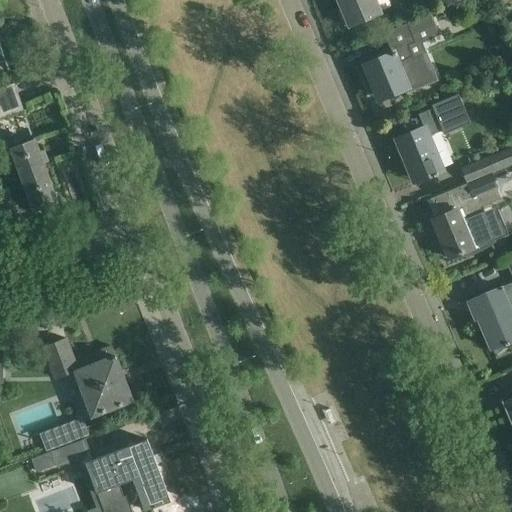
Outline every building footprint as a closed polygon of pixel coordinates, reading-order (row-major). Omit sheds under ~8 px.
[(337,0),(342,11),(339,12),(345,26),(348,25),(348,26),(359,22),(382,12),(376,0),(337,0)] [(366,69),(364,70),(369,83),(372,82),(378,97),(390,92),(391,94),(390,95),(391,96),(407,89),(408,91),(411,90),(430,82),(433,81),(425,62),(421,53),(413,57),(409,46),(416,43),(412,34),(434,25),(429,15),(430,14),(429,14),(407,23),(384,33),(392,52),(382,56),(364,63),(366,69)] [(0,117),(23,110),(14,83),(0,88),(0,117)] [(414,130),(396,138),(402,155),(406,153),(417,181),(436,174),(444,170),(430,136),(443,131),(444,133),(469,123),(457,96),(432,106),(433,108),(418,114),(423,127),(414,130)] [(56,200),(35,141),(12,149),(19,167),(11,170),(19,192),(27,189),(34,208),(56,200)] [(511,154),(509,148),(463,168),(469,183),(477,179),(487,175),(486,173),(511,162),(511,154)] [(467,183),(430,198),(431,200),(432,200),(439,217),(432,219),(433,220),(434,222),(438,232),(439,235),(436,236),(445,256),(445,257),(448,256),(449,258),(455,255),(456,257),(456,258),(464,257),(473,254),(481,251),(488,247),(495,242),(490,229),(491,229),(488,223),(487,223),(480,207),(498,200),(493,189),(487,175),(477,179),(469,183),(469,182),(467,183)] [(511,262),(510,264),(511,269),(511,281),(473,299),(473,300),(475,299),(482,316),(478,317),(492,349),(511,340),(511,309),(509,304),(511,302),(511,262)] [(74,360),(65,338),(43,347),(55,378),(74,371),(91,417),(132,401),(111,346),(74,360)] [(83,417),(65,424),(72,442),(89,435),(83,417)] [(89,461),(85,462),(88,469),(90,476),(96,491),(97,491),(104,511),(133,511),(126,494),(124,495),(119,482),(133,477),(146,510),(151,508),(170,501),(147,439),(128,446),(89,461)] [(87,457),(81,441),(49,451),(55,468),(87,457)]
